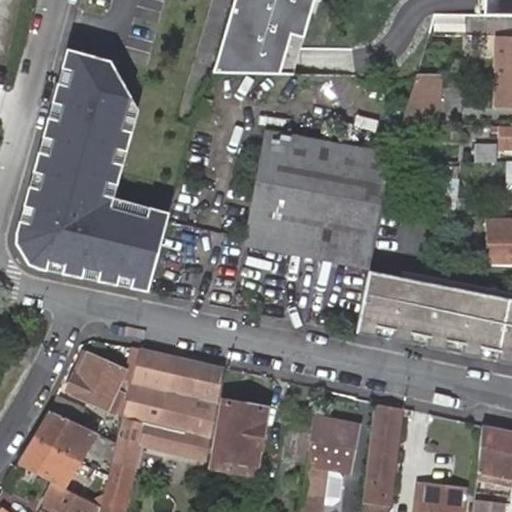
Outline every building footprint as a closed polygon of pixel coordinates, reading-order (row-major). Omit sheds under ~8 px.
[(310,0),(238,0),(219,69),(290,71),(293,61),(310,0)] [(511,0),(487,0),(488,12),(511,11),(511,0)] [(459,17),(432,17),(432,32),(459,32),(459,17)] [(501,37),(492,38),(492,107),(502,108),(501,37)] [(511,37),(501,37),(502,108),(511,107),(511,37)] [(110,62),(65,50),(7,250),(6,262),(12,267),(19,272),(153,293),(168,214),(114,202),(137,111),(110,62)] [(436,76),(412,75),(405,96),(435,97),(436,76)] [(420,123),(433,123),(435,97),(405,96),(398,122),(420,123)] [(511,148),(511,123),(493,123),(494,132),(501,132),(501,148),(511,148)] [(388,159),(389,153),(253,129),(234,232),(368,256),(388,159)] [(403,134),(395,132),(392,142),(400,144),(403,134)] [(476,142),(476,160),(497,160),(497,143),(476,142)] [(439,165),(437,217),(457,217),(458,166),(439,165)] [(483,262),(511,262),(511,214),(484,215),(483,262)] [(511,301),(365,272),(352,331),(497,361),(497,354),(511,357),(511,301)] [(203,458),(222,367),(137,349),(136,352),(117,444),(114,459),(131,464),(135,444),(203,458)] [(121,372),(84,354),(75,374),(72,372),(64,390),(104,409),(121,372)] [(81,410),(53,396),(46,410),(74,423),(81,410)] [(262,410),(222,401),(209,465),(244,472),(246,463),(250,464),(262,410)] [(359,511),(386,511),(387,508),(389,508),(390,503),(401,410),(373,406),(359,511)] [(74,423),(46,410),(17,465),(52,483),(103,509),(114,459),(117,444),(74,423)] [(358,421),(312,416),(304,487),(302,505),(300,511),(323,511),(324,508),(326,489),(328,465),(351,467),(358,421)] [(475,472),(511,475),(511,431),(481,425),(475,472)] [(103,509),(102,511),(121,511),(129,476),(131,464),(114,459),(103,509)] [(474,480),(511,485),(511,475),(475,472),(474,480)] [(102,511),(103,509),(52,483),(44,503),(50,506),(47,511),(102,511)] [(459,511),(461,494),(420,489),(417,511),(459,511)]
